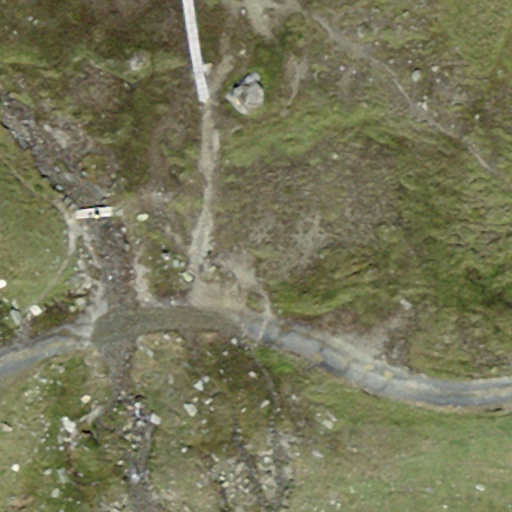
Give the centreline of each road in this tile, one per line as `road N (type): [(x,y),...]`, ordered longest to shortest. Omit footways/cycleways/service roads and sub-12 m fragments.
road 1 (track): [(511,383),(443,395),(209,314)]
road 2 (track): [(209,314),(0,356)]
